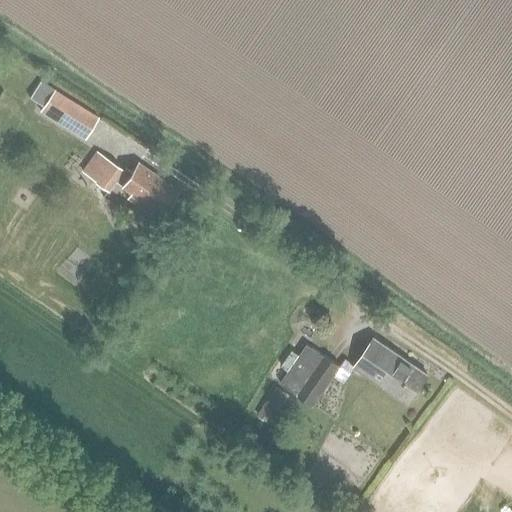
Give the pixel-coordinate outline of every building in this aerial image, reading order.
[(42,107),(53,90),(40,82),(29,99),(42,107)] [(39,112),(85,140),(97,120),(73,106),(75,104),(53,90),(39,112)] [(96,151),(81,172),(108,191),(116,180),(122,171),(96,151)] [(179,193),(172,187),(140,164),(133,174),(124,186),(133,193),(129,199),(159,221),(179,193)] [(122,171),(116,180),(124,186),(133,174),(125,168),(122,171)] [(67,263),(83,275),(96,257),(80,245),(67,263)] [(355,369),(408,405),(428,376),(375,340),(355,369)] [(296,394),(323,355),(306,343),(298,355),(291,351),(273,378),(296,394)] [(296,394),(313,406),(340,367),(323,355),(296,394)] [(294,399),(276,387),(257,415),(267,422),(276,408),(284,414),(294,399)]
